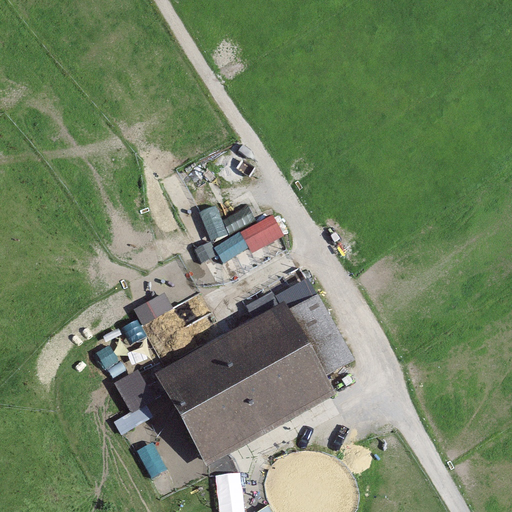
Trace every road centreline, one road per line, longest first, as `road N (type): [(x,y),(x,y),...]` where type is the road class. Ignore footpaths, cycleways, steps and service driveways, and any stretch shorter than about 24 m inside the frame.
road 1 (track): [(159,0),(389,391)]
road 2 (unclassified): [(389,391),(459,511)]
